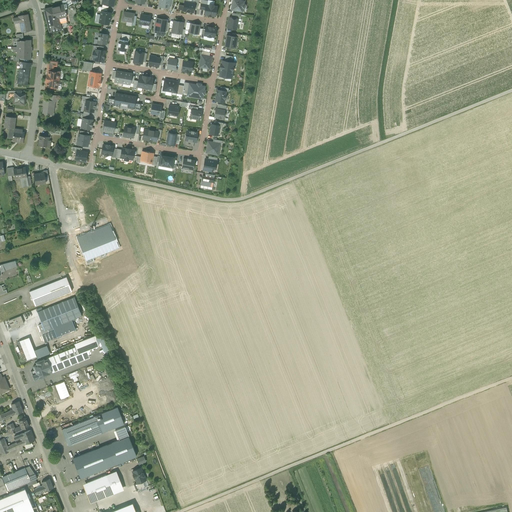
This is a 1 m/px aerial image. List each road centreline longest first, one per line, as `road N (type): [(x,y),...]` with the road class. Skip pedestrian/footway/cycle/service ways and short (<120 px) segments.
road 1 (unclassified): [(88,170),(244,199),(511,91)]
road 2 (track): [(511,378),(179,511)]
road 3 (residential): [(68,511),(0,334)]
road 4 (residential): [(211,83),(195,154),(95,137)]
road 5 (residential): [(28,157),(41,49),(34,4)]
